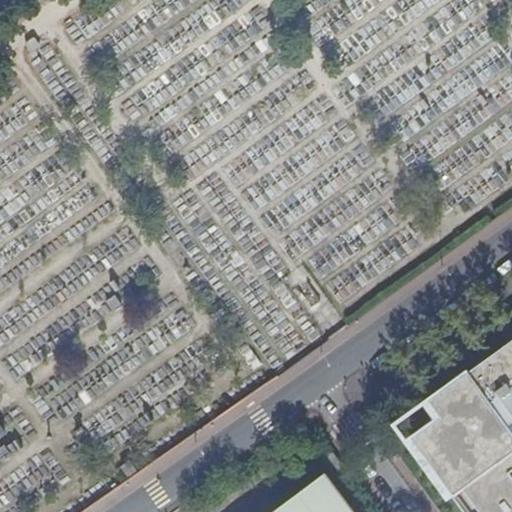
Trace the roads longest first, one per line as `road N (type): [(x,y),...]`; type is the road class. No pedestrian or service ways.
road 1 (residential): [(511,238),(317,382)]
road 2 (residential): [(317,382),(132,511)]
road 3 (residential): [(409,511),(317,382)]
